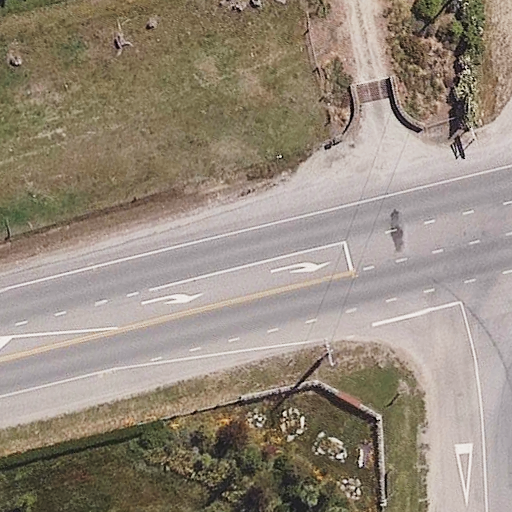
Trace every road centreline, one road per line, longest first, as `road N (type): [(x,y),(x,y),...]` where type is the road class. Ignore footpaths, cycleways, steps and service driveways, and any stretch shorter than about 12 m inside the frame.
road 1 (trunk): [(0,348),(444,231)]
road 2 (unclassified): [(444,231),(478,370),(488,511)]
road 3 (unknown): [(444,231),(481,66),(476,0)]
